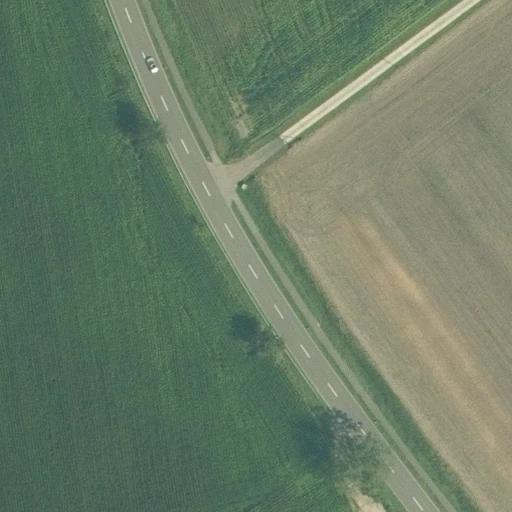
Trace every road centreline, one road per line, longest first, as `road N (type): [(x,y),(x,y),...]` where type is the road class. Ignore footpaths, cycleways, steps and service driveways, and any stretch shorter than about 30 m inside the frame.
road 1 (secondary): [(208,190),(299,343),(422,511)]
road 2 (unclassified): [(208,190),(472,0)]
road 3 (secondary): [(122,0),(208,190)]
